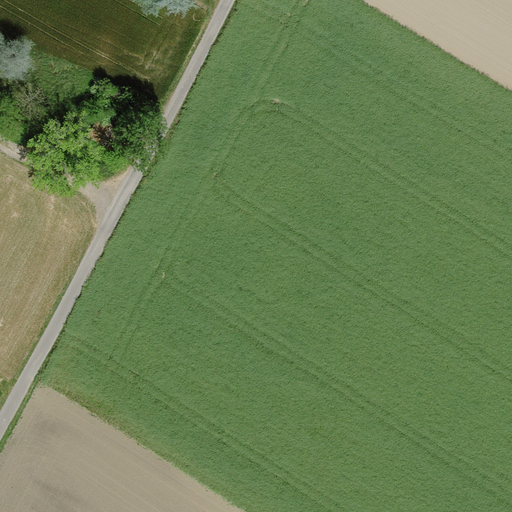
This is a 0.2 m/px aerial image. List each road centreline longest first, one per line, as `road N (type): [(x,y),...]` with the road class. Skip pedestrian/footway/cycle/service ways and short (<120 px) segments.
road 1 (track): [(0,429),(229,0)]
road 2 (track): [(121,204),(0,139)]
